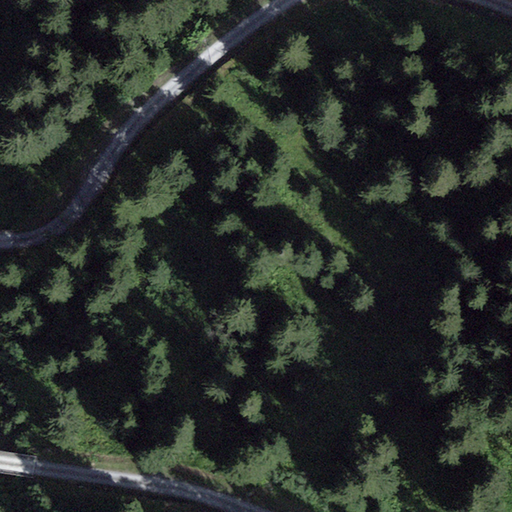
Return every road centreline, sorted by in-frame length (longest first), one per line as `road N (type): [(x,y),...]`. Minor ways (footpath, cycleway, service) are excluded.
road 1 (track): [(0,221),(124,201),(295,0)]
road 2 (track): [(187,511),(0,476)]
